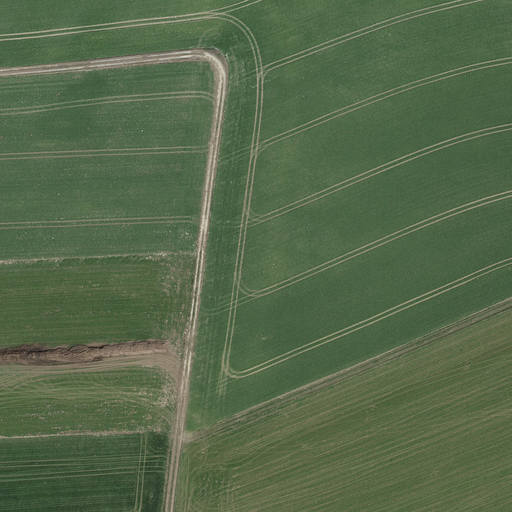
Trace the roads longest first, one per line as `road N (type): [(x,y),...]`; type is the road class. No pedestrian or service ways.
road 1 (track): [(179,434),(221,89),(216,61),(159,51),(0,66)]
road 2 (track): [(179,434),(511,301)]
